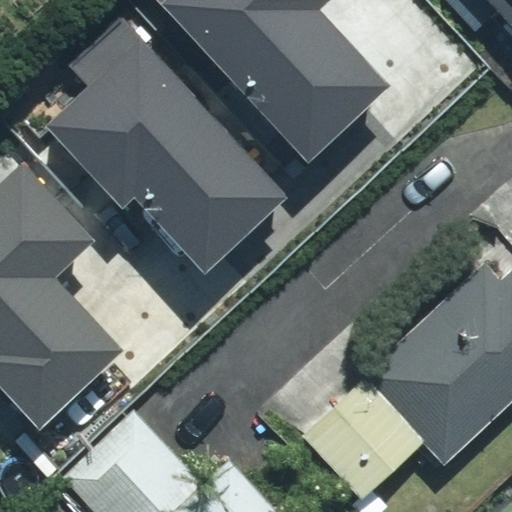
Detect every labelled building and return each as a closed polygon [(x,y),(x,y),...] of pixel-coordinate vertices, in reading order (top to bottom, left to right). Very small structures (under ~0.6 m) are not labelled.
[(288,176),(129,0),(125,0),(70,51),(85,68),(44,105),(121,189),(132,178),(201,254),(288,176)] [(169,0),(303,143),(387,65),(326,0),(169,0)] [(92,223),(23,149),(0,170),(0,370),(38,411),(126,329),(57,256),(92,223)] [(511,386),(511,303),(477,266),(360,373),(435,456),(511,386)] [(232,511),(147,408),(59,479),(86,511),(232,511)]
